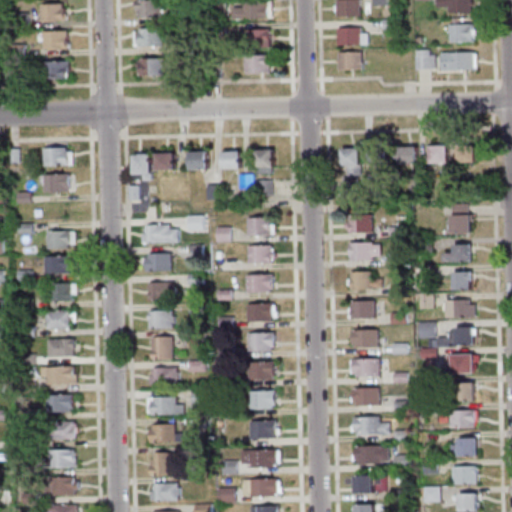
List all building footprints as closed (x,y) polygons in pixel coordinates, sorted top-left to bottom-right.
[(134,0),(160,0),(161,17),(134,18),(134,0)] [(337,0),(337,15),(363,15),(363,0),(337,0)] [(436,0),(436,7),(448,7),(449,13),(471,12),(471,6),(473,6),(472,0),(436,0)] [(232,1),(269,1),(269,19),(232,19),(232,1)] [(41,20),(41,4),(61,4),(61,8),(64,8),(64,20),(41,20)] [(178,10),(192,10),(193,23),(179,23),(178,10)] [(13,13),(26,13),(26,25),(13,25),(13,13)] [(399,18),(385,18),(385,27),(399,27),(399,18)] [(448,24),(448,33),(449,33),(449,41),(472,41),(472,23),(448,24)] [(369,44),(369,26),(337,26),(337,44),(369,44)] [(136,29),(160,28),(161,46),(137,46),(136,29)] [(242,30),(267,30),(267,47),(242,47),(242,30)] [(43,31),(66,31),(66,48),(43,48),(43,31)] [(179,38),(194,38),(194,50),(179,50),(179,38)] [(10,60),(10,45),(25,45),(25,59),(10,60)] [(415,49),(415,69),(430,69),(429,68),(435,68),(435,54),(429,54),(428,49),(415,49)] [(339,69),(364,69),(364,50),(339,50),(339,69)] [(441,52),(441,70),(474,69),(474,51),(441,52)] [(244,55),(269,55),(268,74),(244,73),(244,55)] [(139,59),(160,58),(160,74),(139,75),(139,59)] [(68,60),(69,73),(67,73),(67,78),(43,78),(43,61),(68,60)] [(186,63),(195,63),(196,77),(187,77),(186,63)] [(447,144),(448,163),(429,163),(428,145),(447,144)] [(456,145),(456,162),(475,161),(475,145),(456,145)] [(387,163),(386,146),(368,147),(369,164),(387,163)] [(416,146),(417,163),(399,164),(398,146),(416,146)] [(7,148),(7,163),(18,162),(18,148),(7,148)] [(42,148),(42,166),(72,165),(72,152),(68,152),(68,150),(65,151),(65,148),(42,148)] [(363,148),(343,148),(343,174),(363,174),(363,148)] [(255,166),(255,149),(272,149),(272,166),(271,166),(271,172),(257,173),(257,166),(255,166)] [(188,151),(206,151),(206,168),(189,169),(188,151)] [(222,168),(222,151),(239,151),(239,168),(222,168)] [(155,170),(155,153),(172,152),(173,169),(155,170)] [(149,155),(150,179),(142,180),(141,173),(132,174),(132,155),(149,155)] [(35,175),(36,184),(43,183),(44,192),(66,191),(66,189),(69,188),(68,173),(35,175)] [(239,188),(238,174),(253,174),(253,188),(239,188)] [(270,180),(271,194),(256,194),(256,180),(270,180)] [(363,182),(363,198),(377,198),(377,182),(363,182)] [(127,199),(127,185),(137,185),(137,199),(127,199)] [(206,185),(220,185),(220,199),(206,200),(206,185)] [(15,192),(16,204),(31,203),(30,192),(15,192)] [(451,203),(452,215),(451,215),(451,233),(471,232),(471,214),(468,214),(467,203),(451,203)] [(348,214),(348,232),(376,232),(376,214),(348,214)] [(186,216),(202,216),(203,229),(187,229),(186,216)] [(247,235),(246,218),(269,217),(269,234),(247,235)] [(17,224),(17,234),(32,234),(31,223),(17,224)] [(141,242),(141,233),(145,233),(145,225),(169,224),(169,229),(177,229),(178,242),(141,242)] [(216,227),(229,227),(230,241),(216,241),(216,227)] [(46,230),(47,248),(67,248),(67,244),(75,244),(74,229),(46,230)] [(432,252),(431,237),(415,237),(415,253),(432,252)] [(352,259),(382,259),(382,242),(352,242),(352,259)] [(201,244),(201,252),(187,252),(187,244),(201,244)] [(443,252),(453,252),(453,244),(470,244),(471,261),(453,262),(453,261),(443,261),(443,252)] [(270,245),(270,262),(248,263),(247,246),(270,245)] [(170,270),(144,271),(144,257),(147,257),(146,254),(169,254),(170,270)] [(43,256),(44,273),(68,273),(68,270),(71,270),(70,256),(43,256)] [(16,270),(17,281),(31,281),(31,270),(16,270)] [(351,289),(385,289),(385,278),(375,278),(375,271),(351,271),(351,289)] [(452,271),(452,290),(470,289),(470,280),(471,280),(471,271),(452,271)] [(187,283),(187,274),(202,274),(203,282),(187,283)] [(245,275),(271,274),(272,289),(269,289),(269,291),(245,292),(245,275)] [(148,282),(171,281),(172,299),(148,299),(148,282)] [(47,283),(48,301),(72,300),(71,294),(76,294),(76,283),(47,283)] [(216,290),(230,290),(230,299),(217,299),(216,290)] [(433,308),(432,293),(418,293),(419,308),(433,308)] [(17,298),(32,298),(32,308),(17,308),(17,298)] [(351,299),(351,318),(377,318),(377,299),(351,299)] [(444,300),(445,318),(475,317),(474,304),(469,304),(469,299),(444,300)] [(201,313),(188,313),(188,303),(201,303),(201,313)] [(272,318),(269,318),(269,321),(246,321),(246,304),(272,303),(272,318)] [(44,311),(44,329),(65,328),(65,330),(71,330),(71,325),(69,325),(69,322),(76,322),(75,310),(44,311)] [(170,311),(171,328),(148,328),(148,311),(170,311)] [(232,327),(218,327),(218,317),(231,317),(232,327)] [(435,321),(435,338),(418,338),(418,322),(435,321)] [(20,326),(34,326),(34,336),(20,337),(20,326)] [(427,340),(436,339),(436,337),(446,336),(446,333),(447,333),(447,331),(455,331),(455,327),(472,326),(472,328),(476,328),(476,335),(473,335),(473,344),(455,345),(455,342),(448,342),(448,346),(428,347),(427,340)] [(379,328),(353,328),(353,347),(379,347),(379,328)] [(247,350),(247,333),(273,332),(273,347),(271,347),(271,350),(247,350)] [(187,333),(203,333),(203,346),(188,346),(187,333)] [(151,359),(151,337),(171,337),(172,358),(151,359)] [(47,339),(74,338),(74,349),(73,349),(73,356),(48,357),(47,339)] [(232,347),(232,356),(219,357),(219,347),(232,347)] [(436,358),(436,348),(420,348),(421,359),(436,358)] [(20,354),(34,354),(34,364),(20,364),(20,354)] [(446,355),(451,355),(451,354),(473,354),(473,373),(446,373),(446,355)] [(382,375),(382,357),(352,357),(352,375),(382,375)] [(187,371),(187,361),(204,360),(204,371),(187,371)] [(273,376),(271,376),(271,379),(248,379),(248,362),(272,362),(273,376)] [(40,367),(73,366),(74,373),(76,373),(76,383),(47,384),(47,376),(40,376),(40,367)] [(175,367),(175,385),(152,385),(152,383),(148,383),(148,376),(152,375),(152,368),(175,367)] [(219,376),(233,376),(234,385),(219,386),(219,376)] [(20,383),(35,382),(35,392),(20,393),(20,383)] [(454,383),(473,382),(474,400),(455,401),(454,383)] [(352,386),(352,404),(381,404),(381,386),(352,386)] [(208,405),(191,406),(191,389),(207,389),(208,405)] [(274,405),(271,405),(271,408),(249,408),(249,391),(274,391),(274,405)] [(45,394),(46,413),(71,412),(71,409),(76,408),(76,402),(73,402),(73,393),(45,394)] [(182,405),(182,414),(149,415),(149,412),(147,412),(146,398),(174,397),(174,405),(182,405)] [(436,414),(436,403),(421,404),(421,414),(436,414)] [(448,410),(449,428),(474,427),(474,422),(475,422),(474,409),(448,410)] [(387,434),(387,416),(354,416),(354,434),(387,434)] [(194,432),(194,417),(208,417),(209,432),(194,432)] [(53,421),(74,420),(75,427),(77,427),(77,433),(75,433),(75,439),(46,440),(46,429),(53,429),(53,421)] [(249,421),(274,421),(275,435),(272,435),(272,437),(249,438),(249,421)] [(149,443),(149,428),(151,428),(151,425),(173,425),(173,433),(181,433),(181,442),(149,443)] [(20,438),(34,438),(34,447),(20,448),(20,438)] [(449,444),(457,444),(457,438),(474,438),(475,455),(449,456),(449,444)] [(390,462),(390,445),(355,445),(355,462),(390,462)] [(41,459),(49,458),(49,450),(74,449),(74,467),(41,467),(41,459)] [(279,463),(272,463),(273,467),(250,467),(250,464),(241,464),(241,450),(276,450),(276,451),(278,451),(279,463)] [(171,453),(171,474),(149,475),(149,459),(153,459),(153,453),(171,453)] [(235,473),(223,474),(222,460),(235,460),(235,473)] [(437,473),(437,460),(422,460),(422,473),(437,473)] [(451,466),(452,484),(476,483),(475,465),(451,466)] [(21,466),(35,466),(35,476),(21,476),(21,466)] [(376,493),(376,474),(356,474),(356,493),(376,493)] [(49,477),(49,485),(52,485),(52,495),(74,495),(74,489),(78,489),(78,481),(74,481),(73,477),(49,477)] [(242,494),(242,480),(277,479),(277,493),(273,493),(273,495),(250,496),(250,494),(242,494)] [(177,500),(153,501),(153,500),(149,500),(149,491),(153,491),(152,483),(177,483),(177,500)] [(439,486),(439,501),(423,501),(422,486),(439,486)] [(218,502),(218,488),(234,487),(234,502),(218,502)] [(0,489),(7,489),(8,504),(0,504),(0,489)] [(21,493),(35,492),(35,503),(21,503),(21,493)] [(457,493),(458,511),(476,511),(476,493),(457,493)] [(383,511),(383,503),(357,503),(356,511),(376,511),(383,511)]
